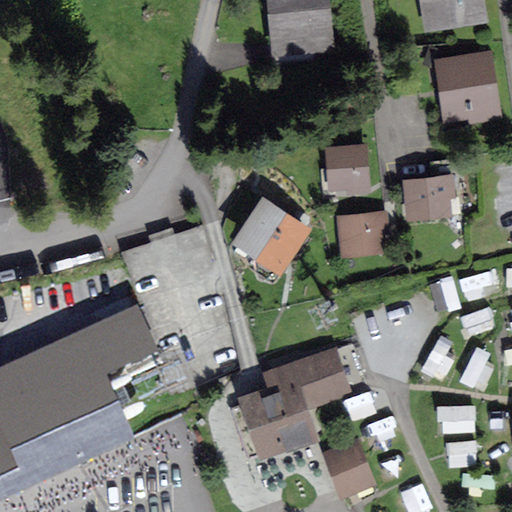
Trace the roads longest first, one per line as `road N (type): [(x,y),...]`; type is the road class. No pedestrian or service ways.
road 1 (residential): [(211,0),(183,129),(148,203),(128,224),(0,260)]
road 2 (unknown): [(359,0),(381,148)]
